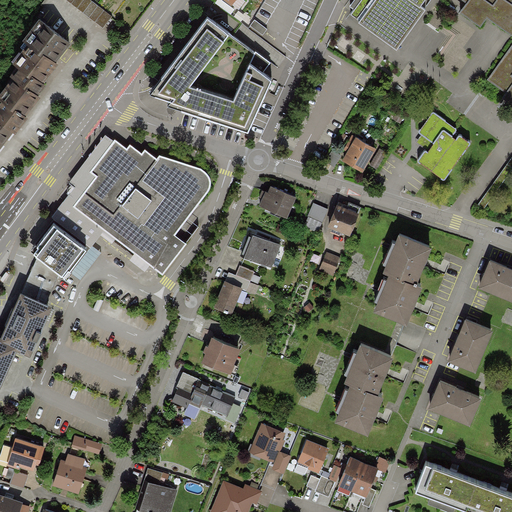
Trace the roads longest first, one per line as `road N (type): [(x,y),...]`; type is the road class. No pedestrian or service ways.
road 1 (residential): [(258,159),(102,511)]
road 2 (residential): [(258,159),(511,242)]
road 3 (residential): [(330,0),(258,159)]
road 4 (residential): [(101,99),(258,159)]
road 5 (primary): [(0,229),(101,99)]
road 6 (primary): [(101,99),(174,0)]
